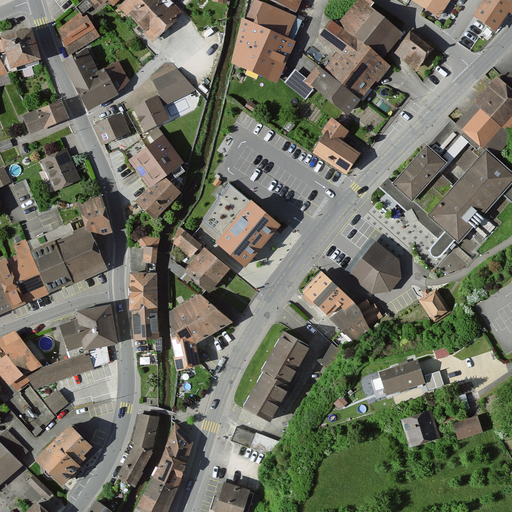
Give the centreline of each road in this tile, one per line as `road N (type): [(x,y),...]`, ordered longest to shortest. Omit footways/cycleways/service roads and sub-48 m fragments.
road 1 (secondary): [(183,511),(229,373),(261,313),(346,201),(475,72)]
road 2 (tertiary): [(119,293),(121,234),(106,173),(34,0)]
road 3 (tertiary): [(75,511),(103,471),(127,405),(119,293)]
road 4 (residential): [(119,293),(0,331)]
road 5 (residential): [(376,0),(475,72)]
